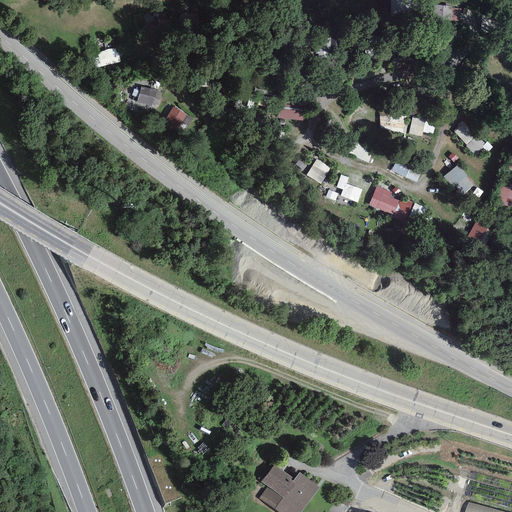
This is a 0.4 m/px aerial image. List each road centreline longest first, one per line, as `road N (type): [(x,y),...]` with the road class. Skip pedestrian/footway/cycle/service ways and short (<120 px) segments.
road 1 (unclassified): [(0,34),(213,211),(511,387)]
road 2 (primary): [(440,413),(217,324),(0,202)]
road 3 (motorway): [(144,511),(95,382),(0,178)]
road 4 (motorway): [(0,306),(86,511)]
road 5 (unclassified): [(420,511),(348,480),(345,467),(440,413)]
